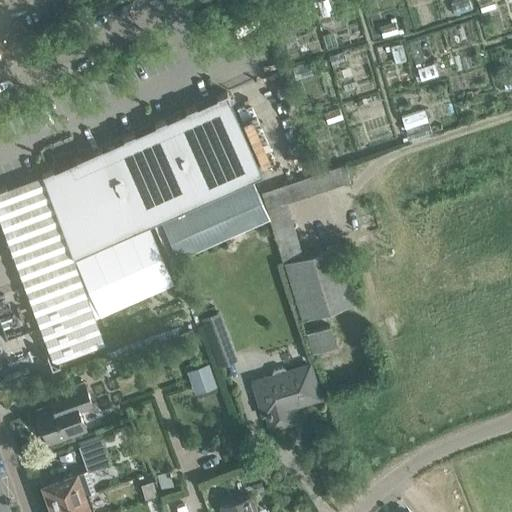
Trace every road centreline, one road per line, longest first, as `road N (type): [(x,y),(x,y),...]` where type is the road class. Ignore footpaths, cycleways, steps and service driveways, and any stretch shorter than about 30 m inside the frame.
road 1 (track): [(511,116),(395,153),(327,213)]
road 2 (unclassified): [(0,86),(180,0)]
road 3 (unclassified): [(357,511),(429,455),(511,423)]
